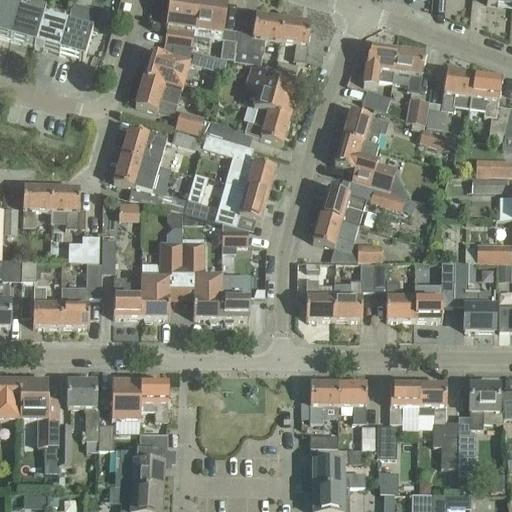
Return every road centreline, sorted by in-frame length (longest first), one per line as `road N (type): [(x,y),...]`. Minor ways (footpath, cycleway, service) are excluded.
road 1 (residential): [(362,11),(327,98),(283,254),(281,359)]
road 2 (residential): [(0,353),(281,359)]
road 3 (residential): [(281,359),(511,358)]
road 4 (residential): [(511,64),(362,11)]
road 5 (residential): [(108,118),(140,0)]
